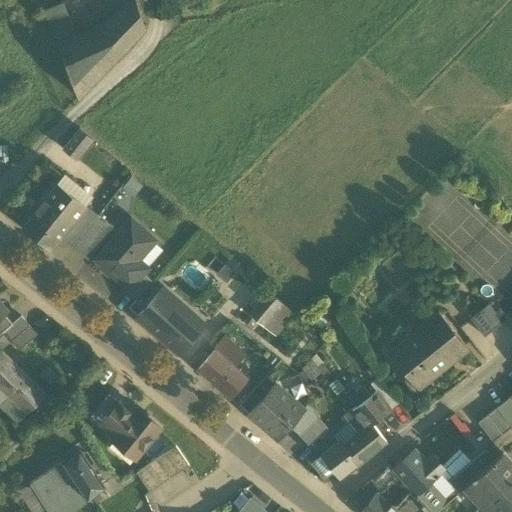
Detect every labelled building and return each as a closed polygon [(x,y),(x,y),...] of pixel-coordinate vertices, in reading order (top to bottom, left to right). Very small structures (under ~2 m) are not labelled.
[(76,95),(77,96),(145,26),(144,25),(134,0),(132,0),(105,26),(77,39),(62,1),(43,9),(78,94),(76,95)] [(2,106),(0,107),(0,151),(5,156),(29,129),(2,106)] [(63,148),(75,158),(92,138),(79,128),(63,148)] [(51,250),(58,241),(66,230),(85,206),(57,184),(22,227),(51,250)] [(66,241),(74,247),(98,215),(85,206),(66,230),(71,234),(66,241)] [(113,227),(98,215),(74,247),(89,259),(113,227)] [(102,266),(111,274),(128,289),(143,274),(133,265),(140,259),(154,242),(156,240),(130,218),(94,259),(102,266)] [(71,234),(66,230),(58,241),(63,245),(66,241),(71,234)] [(140,259),(149,267),(163,251),(154,242),(140,259)] [(133,265),(143,274),(149,267),(140,259),(133,265)] [(111,274),(102,266),(99,269),(108,277),(111,274)] [(152,281),(143,274),(128,289),(127,291),(136,300),(152,281)] [(137,316),(179,353),(197,332),(188,324),(187,310),(162,288),(137,316)] [(250,315),(262,325),(281,303),(268,292),(250,315)] [(289,310),(281,303),(262,325),(276,336),(283,327),(278,323),(289,310)] [(470,318),(484,336),(503,321),(488,303),(470,318)] [(388,351),(418,389),(468,349),(454,331),(438,311),(411,333),(414,338),(394,354),(390,350),(388,351)] [(0,318),(0,334),(3,332),(12,325),(12,324),(4,315),(0,318)] [(3,332),(11,341),(29,325),(22,317),(12,324),(3,332)] [(11,341),(18,351),(37,335),(29,325),(11,341)] [(411,333),(390,350),(394,354),(414,338),(411,333)] [(214,349),(234,367),(245,354),(243,352),(225,337),(214,349)] [(190,363),(197,369),(210,353),(204,347),(190,363)] [(197,369),(230,398),(247,378),(234,367),(214,349),(210,353),(197,369)] [(0,402),(0,405),(16,422),(44,394),(1,352),(0,353),(0,388),(7,395),(0,402)] [(311,359),(313,362),(316,366),(322,361),(316,354),(311,359)] [(319,370),(316,366),(313,362),(300,373),(304,380),(319,370)] [(48,366),(39,375),(50,386),(59,377),(48,366)] [(375,391),(390,409),(398,402),(378,377),(370,384),(375,391)] [(248,414),(276,439),(288,426),(303,409),(303,408),(275,384),(248,414)] [(351,397),(357,405),(369,396),(362,387),(351,397)] [(375,391),(369,396),(357,405),(352,409),(365,427),(371,423),(372,423),(390,409),(375,391)] [(90,415),(101,424),(119,402),(108,393),(90,415)] [(511,394),(509,397),(509,398),(496,408),(511,427),(511,425),(511,394)] [(113,441),(134,459),(159,428),(149,419),(149,415),(146,413),(143,413),(142,414),(138,410),(134,414),(119,402),(101,424),(116,436),(113,441)] [(303,409),(288,426),(299,435),(318,418),(313,407),(308,403),(303,408),(303,409)] [(496,408),(477,422),(492,441),(511,427),(496,408)] [(357,433),(365,427),(352,409),(351,409),(344,414),(350,421),(351,424),(357,433)] [(58,415),(44,424),(55,440),(69,431),(58,415)] [(299,435),(308,445),(327,428),(318,418),(299,435)] [(333,434),(338,441),(342,446),(357,433),(351,424),(350,421),(333,434)] [(386,441),(372,423),(371,423),(365,427),(357,433),(342,446),(340,447),(355,465),(356,466),(386,442),(386,441)] [(0,448),(0,459),(3,464),(21,444),(12,436),(0,448)] [(340,478),(355,465),(340,447),(342,446),(338,441),(321,454),(334,470),(340,478)] [(175,446),(155,459),(169,479),(189,465),(175,446)] [(440,473),(447,481),(448,482),(448,481),(472,462),(458,448),(441,466),(444,469),(440,473)] [(398,477),(415,496),(416,495),(430,483),(440,473),(444,469),(441,466),(432,456),(425,462),(414,450),(392,470),(398,477)] [(448,481),(457,492),(466,485),(465,484),(494,459),(486,450),(472,462),(448,481)] [(79,451),(63,461),(88,498),(103,487),(79,451)] [(466,485),(482,504),(511,477),(511,464),(501,452),(494,459),(465,484),(466,485)] [(323,479),(334,470),(321,454),(310,463),(323,479)] [(149,492),(169,479),(155,459),(136,472),(149,492)] [(89,500),(88,498),(63,461),(29,484),(46,509),(47,511),(66,511),(80,503),(82,505),(89,500)] [(378,489),(380,492),(380,491),(398,477),(392,470),(388,465),(370,480),(378,489)] [(441,486),(447,481),(440,473),(430,483),(433,486),(437,482),(441,486)] [(489,511),(509,511),(511,510),(511,477),(482,504),(489,511)] [(416,495),(432,511),(434,511),(438,509),(457,492),(448,482),(447,481),(441,486),(437,482),(433,486),(430,483),(416,495)] [(41,511),(46,509),(29,484),(17,492),(30,511),(41,511)] [(361,511),(395,511),(376,495),(361,511)] [(238,511),(258,511),(261,509),(250,499),(238,511)]
